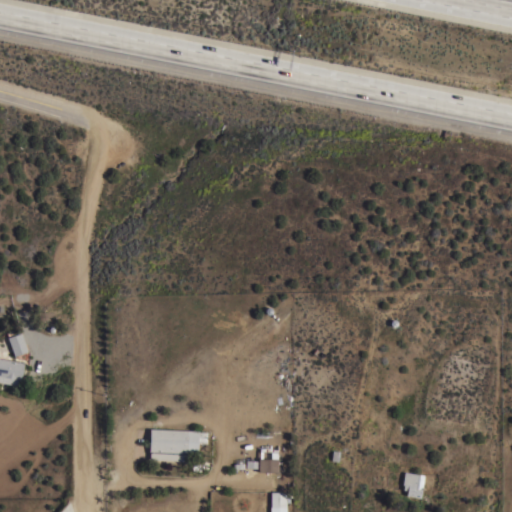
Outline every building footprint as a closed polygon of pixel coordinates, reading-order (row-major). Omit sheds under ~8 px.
[(17,328),(19,332),(20,332),(27,351),(13,356),(5,332),(14,329),(17,328)] [(0,358),(23,362),(20,379),(18,379),(17,385),(0,382),(0,358)] [(197,430),(196,454),(185,453),(185,460),(148,459),(149,451),(148,451),(149,428),(187,430),(197,430)] [(277,458),(277,472),(257,471),(257,468),(245,468),(245,460),(257,460),(257,458),(277,458)] [(419,497),(405,495),(406,490),(402,489),(403,485),(401,484),(404,471),(423,474),(419,497)] [(269,511),(269,506),(270,506),(270,492),(285,492),(285,511),(269,511)]
